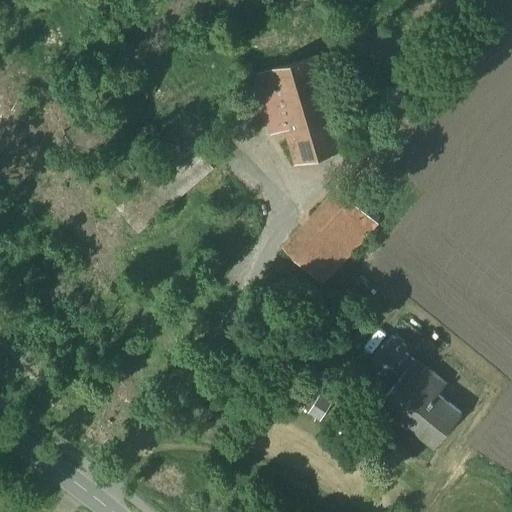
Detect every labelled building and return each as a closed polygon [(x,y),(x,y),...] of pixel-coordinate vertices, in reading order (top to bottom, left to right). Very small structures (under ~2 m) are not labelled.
[(316,56),(255,74),(272,133),(285,129),(294,161),(295,164),(344,149),(316,56)] [(192,143),(117,207),(138,232),(202,177),(203,177),(213,168),(192,143)] [(376,222),(339,188),(285,247),(323,281),(329,274),(376,222)] [(393,335),(372,360),(385,371),(406,345),(393,335)] [(445,384),(403,350),(388,368),(400,378),(382,400),(436,443),(462,412),(438,393),(445,384)]
